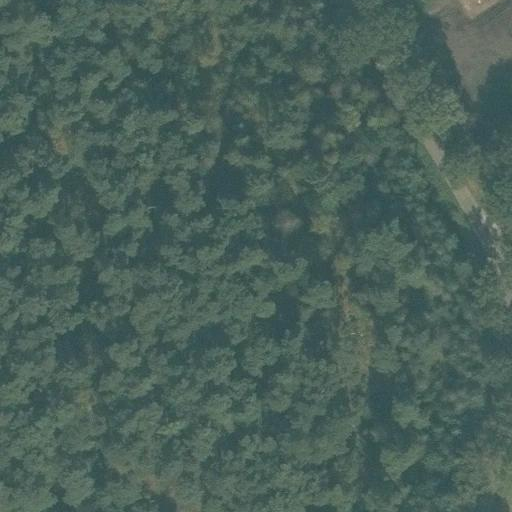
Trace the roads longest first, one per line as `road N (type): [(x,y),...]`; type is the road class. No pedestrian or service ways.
road 1 (unclassified): [(511,352),(506,272),(348,0)]
road 2 (unclassified): [(474,511),(511,363)]
